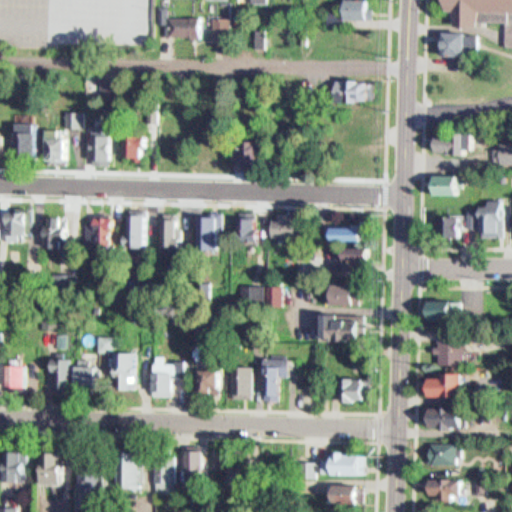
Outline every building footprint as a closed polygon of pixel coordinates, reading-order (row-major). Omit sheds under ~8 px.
[(511,0),(511,46),(507,46),(508,25),(486,24),(486,30),(455,30),(455,15),(448,15),(448,0),(511,0)] [(341,12),(363,12),(363,32),(341,32),(341,12)] [(205,17),(170,17),(170,36),(205,36),(205,17)] [(214,37),(231,37),(231,18),(214,18),(214,37)] [(323,24),(338,25),(338,38),(322,37),(323,24)] [(290,26),(272,26),(272,45),(290,45),(290,26)] [(208,30),(225,30),(224,49),(208,49),(208,30)] [(442,33),(442,55),(483,55),(483,33),(442,33)] [(267,38),(280,38),(279,56),(267,56),(267,38)] [(251,41),(259,41),(259,59),(250,59),(251,41)] [(440,46),(470,46),(470,68),(440,67),(440,46)] [(122,78),(102,78),(102,100),(122,100),(122,78)] [(339,99),(376,99),(376,79),(339,79),(339,99)] [(95,91),(110,91),(110,110),(95,110),(95,91)] [(332,114),(374,115),(375,94),(332,92),(332,114)] [(86,126),(86,110),(69,110),(69,126),(86,126)] [(42,121),(23,121),(23,154),(42,154),(42,121)] [(63,122),(81,123),(80,165),(70,165),(70,140),(63,140),(63,122)] [(115,158),(115,125),(95,125),(95,158),(115,158)] [(0,129),(0,152),(9,152),(9,130),(0,129)] [(72,130),(51,130),(51,158),(72,158),(72,130)] [(478,132),(434,132),(434,150),(478,150),(478,132)] [(146,156),(146,146),(151,146),(151,133),(128,133),(128,156),(146,156)] [(14,135),(32,136),(31,166),(13,165),(14,135)] [(87,170),(107,170),(108,137),(88,136),(87,170)] [(266,138),(247,138),(247,167),(266,167),(266,138)] [(42,140),(56,140),(55,147),(62,148),(62,166),(40,166),(42,140)] [(429,148),(467,148),(467,165),(451,165),(451,162),(429,162),(429,148)] [(496,156),(511,156),(511,177),(496,177),(496,156)] [(434,173),(434,193),(465,193),(465,173),(434,173)] [(431,187),(452,187),(452,207),(431,207),(431,187)] [(486,235),(508,235),(508,198),(486,198),(486,235)] [(481,208),(472,208),(472,226),(481,226),(481,208)] [(33,230),(33,209),(12,209),(12,239),(23,239),(23,230),(33,230)] [(242,241),(261,241),(261,210),(242,210),(242,241)] [(149,212),(132,212),(132,245),(149,245),(149,212)] [(303,226),(300,226),(300,212),(275,212),(275,236),(303,236),(303,226)] [(70,214),(51,214),(51,245),(70,245),(70,214)] [(443,233),(466,233),(466,214),(443,214),(443,233)] [(116,216),(97,216),(97,253),(116,253),(116,216)] [(183,217),(165,217),(165,257),(183,257),(183,217)] [(477,219),(499,219),(499,242),(494,242),(494,246),(478,246),(477,219)] [(465,238),(474,238),(474,221),(465,221),(465,238)] [(336,239),(369,239),(369,223),(336,223),(336,239)] [(4,225),(22,225),(22,246),(3,245),(4,225)] [(195,230),(208,230),(208,225),(217,225),(216,256),(194,255),(195,230)] [(267,232),(273,232),(273,225),(291,225),(291,242),(266,242),(267,232)] [(437,230),(454,230),(454,225),(464,225),(464,237),(455,237),(455,250),(437,250),(437,230)] [(125,227),(140,227),(140,255),(125,255),(125,227)] [(45,229),(59,229),(59,240),(62,240),(62,255),(45,255),(45,250),(40,250),(40,235),(45,235),(45,229)] [(91,230),(110,231),(110,255),(91,255),(91,253),(82,253),(82,236),(91,236),(91,230)] [(158,231),(170,231),(170,255),(157,255),(158,231)] [(234,231),(251,231),(251,253),(233,253),(234,231)] [(328,239),(357,239),(357,254),(328,254),(328,239)] [(339,246),(339,268),(374,268),(374,246),(339,246)] [(332,261),(364,261),(364,275),(332,275),(332,261)] [(361,281),(337,281),(337,302),(361,302),(361,281)] [(241,284),(241,303),(265,303),(265,284),(241,284)] [(51,286),(66,286),(66,304),(51,304),(51,286)] [(328,296),(356,296),(356,317),(324,317),(324,305),(328,305),(328,296)] [(236,298),(256,298),(256,315),(235,315),(236,298)] [(260,298),(277,298),(277,319),(260,318),(260,298)] [(459,298),(436,298),(436,316),(459,316),(459,298)] [(426,313),(447,313),(447,316),(456,316),(456,331),(426,331),(426,313)] [(365,315),(326,315),(326,332),(365,332),(365,315)] [(319,325),(333,325),(333,328),(354,328),(354,344),(319,344),(319,325)] [(468,362),(468,338),(441,338),(441,362),(468,362)] [(467,341),(485,342),(485,353),(467,353),(467,341)] [(53,346),(62,346),(62,361),(53,361),(53,346)] [(95,348),(111,348),(111,365),(95,364),(95,348)] [(117,349),(117,386),(140,386),(140,349),(117,349)] [(436,352),(459,353),(459,376),(435,375),(436,352)] [(177,394),(177,377),(187,377),(187,355),(155,355),(155,394),(177,394)] [(59,391),(75,391),(75,356),(59,356),(59,391)] [(102,360),(80,360),(80,385),(102,385),(102,360)] [(14,386),(33,386),(33,363),(14,363),(14,386)] [(112,366),(130,366),(129,400),(117,400),(117,386),(112,386),(112,366)] [(224,367),(204,367),(204,390),(224,390),(224,367)] [(148,375),(150,375),(150,368),(160,368),(161,376),(171,376),(171,373),(181,373),(181,391),(169,391),(169,407),(149,408),(148,375)] [(259,371),(284,371),(284,395),(275,395),(275,408),(259,408),(259,371)] [(469,393),(469,371),(435,371),(435,393),(469,393)] [(55,372),(68,372),(68,402),(56,402),(56,384),(51,384),(51,375),(55,375),(55,372)] [(345,375),(345,398),(371,398),(371,375),(345,375)] [(6,378),(23,378),(22,400),(5,399),(6,378)] [(74,378),(93,378),(93,381),(96,381),(96,390),(92,390),(92,401),(74,401),(74,378)] [(227,380),(249,380),(249,401),(227,401),(227,380)] [(194,383),(214,382),(214,405),(194,405),(194,383)] [(334,384),(364,384),(364,407),(333,406),(334,384)] [(430,405),(430,425),(470,425),(470,405),(430,405)] [(426,422),(459,422),(459,436),(426,436),(426,422)] [(434,441),(434,463),(462,463),(462,441),(434,441)] [(30,448),(11,448),(11,479),(30,479),(30,448)] [(189,448),(189,480),(207,480),(207,448),(189,448)] [(48,450),(48,481),(69,481),(69,450),(48,450)] [(144,450),(122,450),(122,487),(144,487),(144,450)] [(176,492),(176,451),(157,451),(157,492),(176,492)] [(325,473),(368,473),(368,451),(338,451),(338,457),(325,457),(325,473)] [(428,452),(452,452),(452,457),(457,457),(457,466),(452,466),(452,473),(428,473),(428,452)] [(234,453),(234,483),(253,483),(253,453),(234,453)] [(2,462),(20,462),(19,494),(2,493),(2,462)] [(37,463),(57,463),(57,497),(37,497),(37,463)] [(181,463),(197,463),(197,486),(181,486),(181,463)] [(361,466),(341,466),(342,463),(329,463),(328,470),(316,469),(315,473),(290,473),(290,492),(317,493),(318,484),(356,485),(356,483),(361,483),(361,466)] [(110,489),(110,464),(86,464),(86,489),(110,489)] [(115,464),(134,464),(134,501),(115,501),(115,464)] [(222,464),(240,464),(240,500),(222,500),(222,464)] [(151,465),(171,465),(171,504),(150,504),(151,465)] [(76,476),(100,476),(100,500),(77,500),(76,476)] [(468,476),(435,476),(435,495),(468,495),(468,476)] [(474,486),(501,486),(501,504),(474,504),(474,486)] [(426,489),(464,489),(464,508),(426,508),(426,489)] [(329,491),(355,492),(355,506),(328,505),(329,491)]
